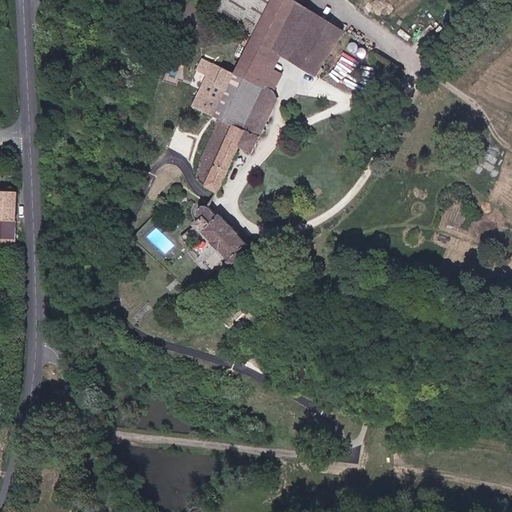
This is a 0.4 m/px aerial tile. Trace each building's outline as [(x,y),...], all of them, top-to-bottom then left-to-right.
[(261,37),(277,0),(233,0),(225,21),(261,37)] [(268,65),(278,43),(287,48),(312,6),(299,0),(277,0),(261,37),(243,76),(265,87),(276,68),(268,65)] [(346,22),(312,6),(287,48),(299,53),(298,55),(324,67),(325,64),(330,66),(332,61),(329,60),(346,22)] [(275,119),(283,103),(279,94),(269,89),(265,87),(243,76),(210,61),(202,76),(213,82),(199,109),(226,121),(202,165),(200,179),(203,183),(223,194),(245,148),(257,155),(265,139),(252,132),(261,113),(275,119)] [(276,68),(265,87),(269,89),(278,69),(276,68)] [(278,69),(269,89),(279,94),(289,74),(278,69)] [(252,132),(265,139),(275,119),(261,113),(252,132)] [(0,191),(0,255),(18,257),(21,193),(0,191)] [(237,262),(244,270),(255,260),(248,253),(257,246),(247,234),(248,233),(240,224),(239,226),(228,215),(226,217),(218,207),(211,205),(204,212),(210,219),(203,225),(210,233),(213,231),(222,242),(221,243),(228,251),(230,250),(239,260),(237,262)]
